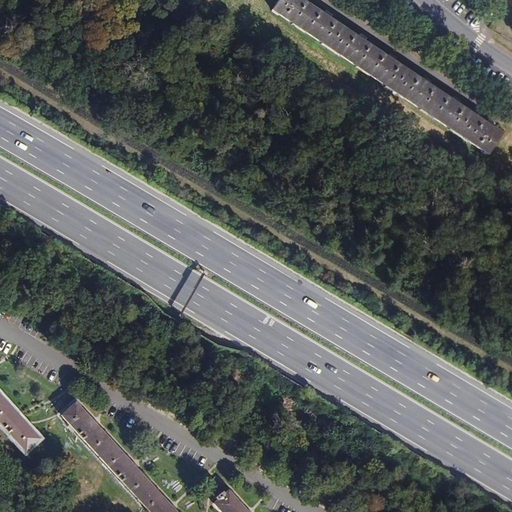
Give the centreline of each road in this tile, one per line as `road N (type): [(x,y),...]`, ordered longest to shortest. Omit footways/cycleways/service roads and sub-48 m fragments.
road 1 (motorway): [(511,424),(0,121)]
road 2 (motorway): [(0,178),(511,480)]
road 3 (residential): [(0,324),(309,511)]
